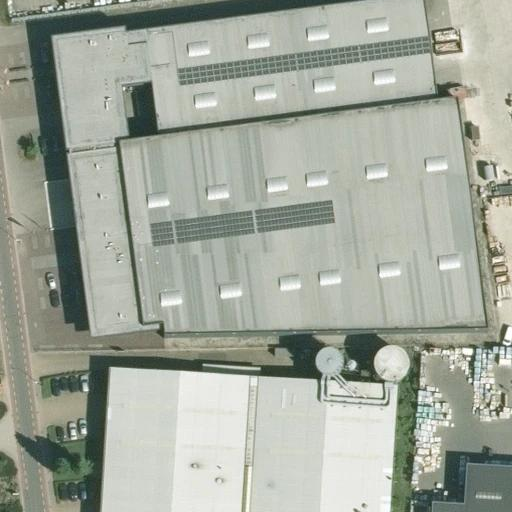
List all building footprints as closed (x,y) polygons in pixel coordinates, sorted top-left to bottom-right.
[(150,77),(158,140),(437,104),(423,0),(393,0),(102,38),(103,43),(62,49),(64,64),(60,65),(62,77),(66,77),(70,106),(80,105),(80,106),(116,102),(114,82),(150,77)] [(457,102),(437,104),(158,140),(68,151),(69,159),(119,153),(127,219),(80,225),(87,281),(115,278),(122,333),(161,328),(162,329),(163,339),(487,333),(457,102)] [(388,384),(391,384),(394,384),(397,383),(399,382),(401,380),(403,379),(405,376),(405,374),(406,372),(406,371),(407,369),(407,368),(407,366),(407,364),(406,363),(406,361),(405,359),(404,358),(403,357),(401,354),(398,352),(395,351),(394,350),(392,350),(389,350),(385,350),(384,351),(381,352),(379,353),(377,355),(375,358),(374,359),(373,361),(373,363),(373,364),(372,366),(372,367),(372,369),(373,371),(373,372),(374,374),(374,375),(375,377),(376,378),(379,381),(381,382),(384,384),(386,384),(388,384)] [(326,381),(329,381),(332,380),(333,380),(335,379),(336,378),(337,377),(339,375),(340,372),(341,371),(342,368),(342,367),(342,365),(341,364),(341,362),(340,359),(338,357),(337,356),(334,354),(332,353),(329,352),(327,352),(324,353),(323,353),(321,354),(320,354),(319,355),(317,357),(316,359),(315,360),(314,361),(314,363),(313,365),(313,366),(313,368),(314,369),(314,371),(314,372),(315,374),(316,375),(317,376),(318,377),(320,379),(322,380),(324,381),(326,381)] [(108,370),(99,511),(389,511),(397,388),(108,370)] [(507,511),(510,469),(465,466),(463,506),(431,504),(430,511),(507,511)]
